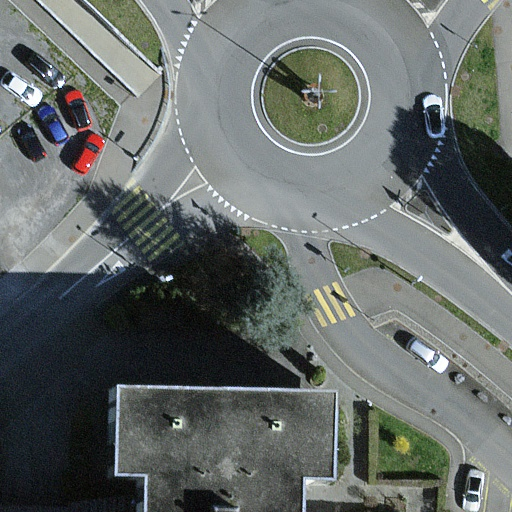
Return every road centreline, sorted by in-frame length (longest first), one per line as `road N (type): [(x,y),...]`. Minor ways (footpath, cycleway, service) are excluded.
road 1 (unclassified): [(226,160),(0,348)]
road 2 (primary): [(511,290),(412,115)]
road 3 (primary): [(336,201),(511,292)]
road 4 (primary): [(298,1),(241,27),(211,81)]
road 5 (primary): [(409,75),(375,23),(317,1)]
road 6 (primary): [(226,160),(271,197),(336,201)]
road 7 (primary): [(336,201),(388,170),(412,115)]
